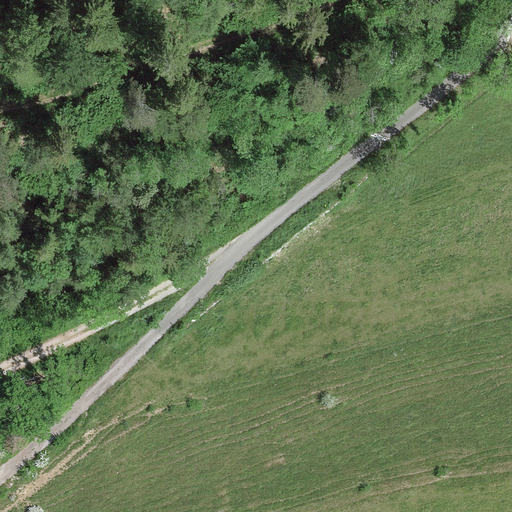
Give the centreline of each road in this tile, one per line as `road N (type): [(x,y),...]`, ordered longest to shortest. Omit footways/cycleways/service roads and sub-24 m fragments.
road 1 (track): [(0,481),(270,228)]
road 2 (track): [(270,228),(511,28)]
road 3 (track): [(85,332),(270,228)]
